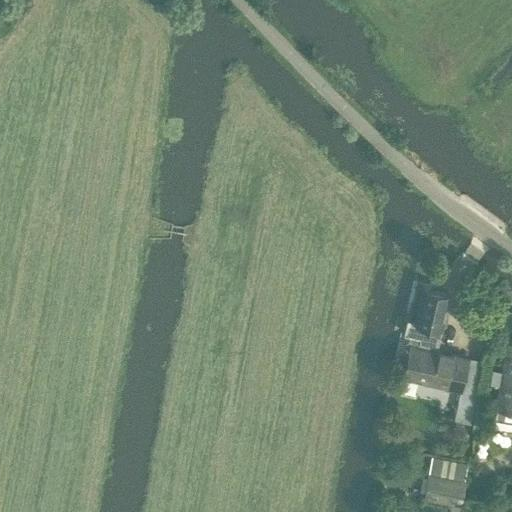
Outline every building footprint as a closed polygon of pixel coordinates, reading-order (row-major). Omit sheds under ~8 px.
[(408,320),(405,333),(412,335),(421,337),(420,342),(436,346),(440,328),(441,327),(446,324),(448,315),(444,311),(448,293),(423,287),(415,322),(408,320)] [(412,335),(403,376),(460,389),(467,356),(435,349),(436,346),(420,342),(421,337),(412,335)] [(493,370),(491,383),(500,384),(495,407),(498,408),(496,420),(511,422),(511,342),(507,342),(502,371),(493,370)] [(460,501),(464,480),(467,463),(431,456),(428,473),(424,495),(460,501)] [(511,506),(511,505),(511,486),(498,484),(494,502),(511,506)]
